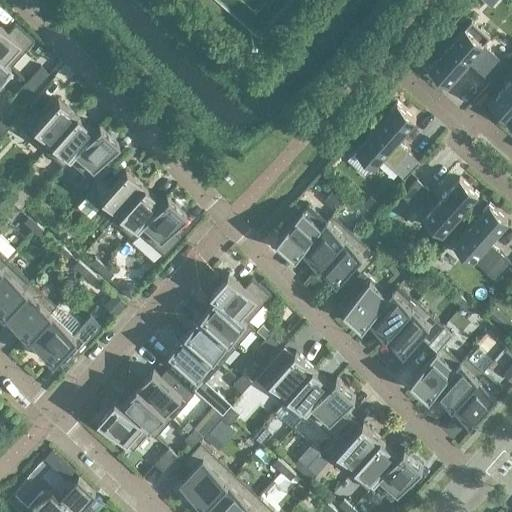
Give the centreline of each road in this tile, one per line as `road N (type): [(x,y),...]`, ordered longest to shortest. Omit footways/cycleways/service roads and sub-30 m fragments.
road 1 (residential): [(467,478),(229,221)]
road 2 (residential): [(229,221),(21,0)]
road 3 (residential): [(56,415),(229,221)]
road 4 (residential): [(56,415),(160,511)]
